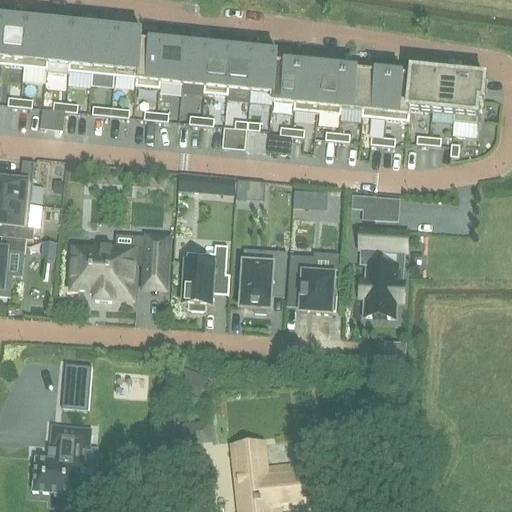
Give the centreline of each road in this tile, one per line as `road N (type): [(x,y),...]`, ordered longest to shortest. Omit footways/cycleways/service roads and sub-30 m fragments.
road 1 (residential): [(495,176),(385,178),(0,140)]
road 2 (residential): [(511,68),(503,60),(73,0)]
road 3 (residential): [(0,333),(388,358)]
